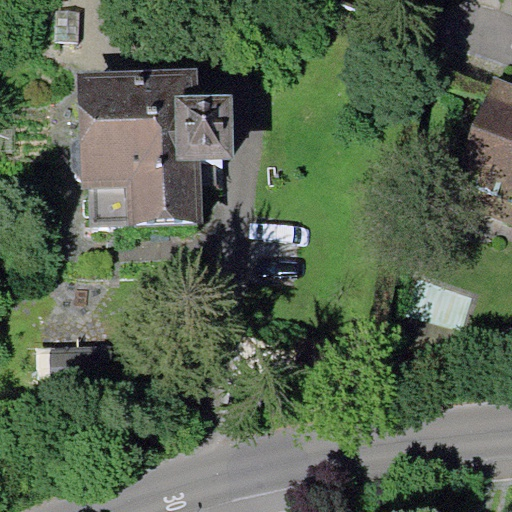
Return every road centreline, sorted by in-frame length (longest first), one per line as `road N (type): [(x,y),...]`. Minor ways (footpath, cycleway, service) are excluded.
road 1 (residential): [(101,511),(279,457),(511,425)]
road 2 (residential): [(366,0),(511,49)]
